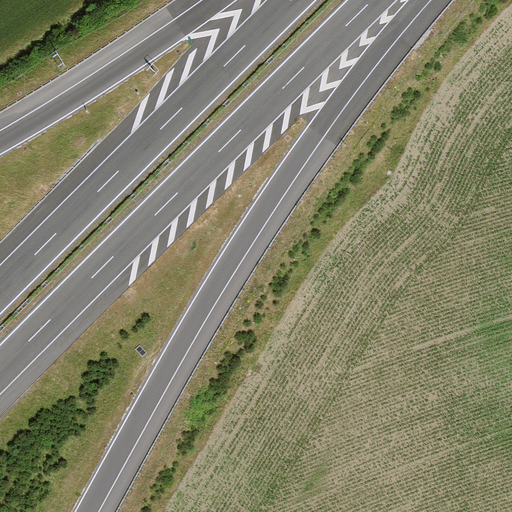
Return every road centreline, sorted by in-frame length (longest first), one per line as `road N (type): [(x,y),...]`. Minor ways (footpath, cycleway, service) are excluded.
road 1 (motorway): [(89,511),(226,267),(415,0)]
road 2 (motorway): [(0,372),(374,0)]
road 3 (motorway): [(290,0),(0,288)]
road 4 (motorway): [(216,0),(0,140)]
